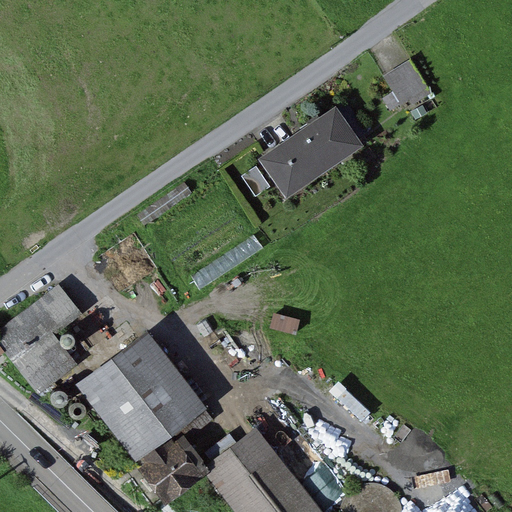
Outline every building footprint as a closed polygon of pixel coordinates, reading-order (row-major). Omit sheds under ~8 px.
[(412,64),(385,81),(402,109),(429,93),(412,64)] [(332,112),(257,161),(283,201),(358,153),(332,112)] [(244,173),(256,194),(271,185),(259,164),(244,173)] [(58,288),(0,333),(0,349),(36,395),(75,364),(53,336),(80,316),(58,288)] [(77,386),(136,461),(168,436),(201,410),(142,336),(77,386)] [(207,469),(240,511),(315,511),(253,433),(207,469)] [(168,436),(136,461),(167,501),(199,476),(168,436)]
